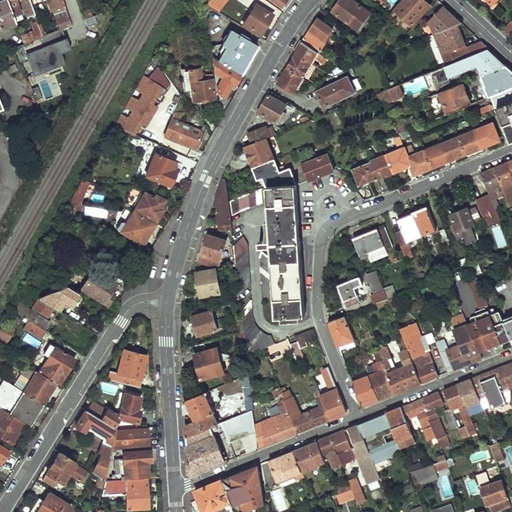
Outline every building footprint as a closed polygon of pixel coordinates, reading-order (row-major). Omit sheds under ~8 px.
[(7,0),(0,0),(0,27),(15,22),(12,14),(7,0)] [(7,0),(12,14),(19,12),(14,0),(7,0)] [(20,0),(26,16),(33,13),(28,0),(20,0)] [(70,23),(61,0),(46,0),(49,9),(50,9),(57,29),(70,23)] [(226,0),(209,0),(205,4),(218,11),(226,0)] [(370,12),(354,0),(341,0),(333,11),(358,29),(370,12)] [(423,0),(405,0),(397,9),(414,24),(431,6),(423,0)] [(256,3),(244,23),(261,34),(273,15),(256,3)] [(463,23),(445,5),(427,23),(437,33),(463,23)] [(88,9),(82,11),(84,18),(91,15),(88,9)] [(336,29),(320,17),(317,22),(304,40),(319,51),(320,52),(336,29)] [(34,30),(29,32),(31,39),(41,35),(36,21),(32,23),(34,30)] [(467,26),(463,23),(437,33),(435,33),(444,55),(447,53),(451,63),(490,48),(479,37),(473,40),(465,44),(459,30),(467,26)] [(20,26),(16,27),(22,43),(31,39),(29,32),(24,34),(20,26)] [(222,44),(210,45),(211,57),(240,74),(256,46),(230,30),(222,44)] [(304,40),(302,38),(294,50),(297,52),(295,55),(311,63),(319,51),(304,40)] [(482,75),(506,65),(498,58),(499,56),(490,48),(451,63),(445,66),(449,78),(478,66),(482,75)] [(311,63),(295,55),(287,68),(303,77),(311,63)] [(240,74),(211,57),(216,90),(224,94),(230,84),(232,86),(240,74)] [(170,86),(151,63),(115,126),(140,137),(170,86)] [(443,65),(430,70),(435,84),(448,80),(443,65)] [(511,87),(511,70),(506,65),(482,75),(486,86),(480,88),(484,99),(511,87)] [(201,78),(199,67),(188,68),(181,69),(184,89),(191,88),(193,99),(214,96),(211,77),(201,78)] [(303,77),(287,68),(282,77),(279,76),(276,82),(293,93),(303,77)] [(357,94),(347,68),(333,74),(336,83),(325,88),(318,91),(324,107),(357,94)] [(336,83),(333,74),(322,80),(325,88),(336,83)] [(469,105),(461,83),(437,93),(446,114),(469,105)] [(399,84),(381,91),(386,102),(404,95),(399,84)] [(32,90),(36,100),(42,97),(38,87),(32,90)] [(511,101),(511,90),(493,99),(495,103),(474,112),(476,116),(498,107),(511,101)] [(287,105),(269,94),(258,112),(277,123),(287,105)] [(511,101),(498,107),(511,141),(511,101)] [(199,130),(176,122),(178,116),(174,114),(164,137),(197,150),(203,135),(199,130)] [(500,141),(493,123),(408,156),(404,148),(353,169),(360,185),(411,165),(415,174),(500,141)] [(275,134),(272,125),(266,128),(265,126),(248,133),(252,143),(266,137),(275,134)] [(274,158),(266,137),(252,143),(245,146),(253,166),(274,158)] [(175,162),(155,154),(147,176),(170,185),(176,171),(172,170),(175,162)] [(333,171),(326,154),(301,165),(307,181),(333,171)] [(280,172),(274,158),(253,166),(259,178),(263,177),(267,187),(296,184),(291,168),(280,172)] [(511,180),(511,174),(507,162),(494,167),(500,184),(508,204),(511,202),(511,182),(511,181),(511,180)] [(500,184),(494,167),(481,173),(489,194),(490,197),(498,194),(496,186),(500,184)] [(226,177),(223,178),(216,197),(219,229),(232,228),(231,227),(226,177)] [(81,203),(88,181),(79,178),(72,201),(81,203)] [(281,317),(298,315),(306,315),(296,184),(267,187),(276,317),(281,317)] [(263,203),(262,189),(231,200),(233,213),(240,209),(241,210),(263,203)] [(135,207),(157,221),(164,209),(162,208),(166,200),(157,195),(154,199),(145,193),(135,207)] [(499,220),(490,197),(489,194),(477,199),(487,225),(499,220)] [(85,206),(84,216),(113,219),(114,209),(85,206)] [(436,228),(427,207),(399,218),(404,231),(396,234),(406,258),(414,255),(408,243),(407,240),(436,228)] [(475,207),(468,210),(473,224),(481,221),(475,207)] [(466,245),(476,241),(470,227),(474,226),(473,224),(468,210),(468,209),(451,216),(454,224),(451,226),(456,240),(463,237),(466,245)] [(155,223),(134,210),(125,223),(122,221),(117,229),(142,245),(155,223)] [(393,246),(385,226),(353,239),(362,259),(393,246)] [(449,241),(444,229),(438,232),(442,243),(449,241)] [(224,239),(208,235),(199,262),(207,264),(217,262),(224,239)] [(244,236),(235,245),(240,295),(251,283),(249,245),(244,236)] [(219,290),(214,268),(195,273),(201,295),(219,290)] [(387,298),(377,270),(368,274),(376,294),(374,295),(377,302),(387,298)] [(115,282),(100,273),(89,276),(81,289),(103,302),(110,290),(115,282)] [(478,276),(468,280),(479,307),(490,303),(478,276)] [(363,287),(359,277),(338,286),(345,306),(359,301),(355,290),(363,287)] [(384,286),(388,296),(395,294),(392,283),(384,286)] [(78,294),(65,286),(39,300),(53,308),(58,311),(64,301),(71,305),(78,294)] [(110,290),(103,302),(108,305),(115,293),(110,290)] [(254,315),(252,299),(241,311),(243,332),(245,338),(246,337),(248,342),(249,347),(251,351),(261,348),(274,343),(271,335),(268,335),(262,331),(256,325),(254,315)] [(53,308),(39,300),(33,309),(47,318),(53,308)] [(49,323),(19,304),(14,312),(29,321),(44,331),(49,323)] [(511,339),(504,320),(500,310),(496,312),(492,314),(490,310),(488,311),(479,315),(476,316),(477,319),(473,321),(468,323),(479,353),(511,339)] [(218,330),(212,311),(193,316),(199,335),(218,330)] [(298,315),(281,317),(281,323),(298,322),(298,315)] [(343,316),(330,321),(337,339),(351,335),(343,316)] [(44,331),(29,321),(22,332),(38,341),(44,331)] [(421,336),(416,322),(401,328),(404,336),(406,342),(409,348),(422,383),(438,376),(428,351),(424,352),(419,337),(421,336)] [(455,369),(481,359),(479,353),(468,323),(454,329),(460,344),(447,350),(455,369)] [(13,330),(3,324),(0,329),(0,336),(7,341),(13,330)] [(317,337),(314,328),(301,333),(304,342),(307,341),(317,337)] [(304,342),(301,333),(295,335),(298,341),(301,348),(308,345),(307,341),(304,342)] [(351,335),(337,339),(339,344),(353,339),(351,335)] [(424,352),(428,351),(430,350),(424,335),(421,336),(419,337),(424,352)] [(443,338),(436,340),(439,349),(446,347),(443,338)] [(301,348),(298,341),(291,344),(298,359),(304,356),(301,348)] [(422,383),(409,348),(402,351),(408,365),(397,369),(386,341),(378,344),(384,359),(396,393),(422,383)] [(75,359),(55,347),(39,372),(56,382),(59,385),(75,359)] [(224,373),(217,349),(195,355),(202,379),(224,373)] [(145,355),(122,350),(117,369),(110,368),(107,377),(138,384),(145,355)] [(381,399),(396,393),(384,359),(374,363),(378,372),(370,374),(381,399)] [(511,362),(500,367),(508,387),(510,394),(511,393),(511,362)] [(39,372),(28,365),(15,386),(42,404),(56,382),(39,372)] [(348,413),(329,366),(323,369),(330,391),(320,395),(331,420),(348,413)] [(508,387),(500,367),(472,378),(479,398),(481,402),(483,408),(504,399),(501,390),(508,387)] [(381,399),(370,374),(353,381),(362,406),(381,399)] [(479,398),(472,378),(458,384),(465,403),(479,398)] [(15,386),(4,380),(0,386),(0,406),(1,407),(25,422),(29,425),(42,404),(15,386)] [(465,403),(458,384),(443,390),(449,406),(456,404),(459,412),(465,427),(458,430),(461,439),(476,434),(465,403)] [(320,395),(316,385),(312,387),(320,407),(302,414),(291,388),(283,392),(286,398),(284,399),(284,401),(298,433),(331,420),(320,395)] [(448,445),(434,408),(443,404),(439,392),(422,398),(435,435),(436,437),(440,448),(448,445)] [(93,402),(88,410),(118,428),(121,419),(120,418),(138,422),(141,411),(137,410),(140,397),(125,393),(122,411),(116,412),(108,408),(106,410),(93,402)] [(217,425),(205,393),(185,401),(186,414),(192,411),(196,420),(186,424),(187,437),(217,425)] [(435,435),(422,398),(402,407),(406,419),(416,415),(426,440),(436,437),(435,435)] [(298,433),(284,401),(278,404),(282,412),(267,418),(264,407),(259,408),(265,446),(298,433)] [(483,408),(481,402),(474,405),(478,416),(485,414),(483,408)] [(25,422),(1,407),(0,409),(0,436),(11,444),(25,422)] [(406,419),(402,407),(387,413),(399,448),(414,442),(406,419)] [(88,410),(86,409),(76,425),(87,432),(90,428),(104,437),(98,453),(102,455),(94,473),(100,477),(105,480),(114,448),(119,429),(118,428),(88,410)] [(259,449),(253,410),(217,425),(187,437),(190,447),(188,447),(194,461),(189,464),(190,472),(192,474),(198,472),(199,473),(226,462),(225,460),(227,458),(224,452),(222,453),(214,433),(224,429),(230,442),(242,438),(246,447),(241,449),(244,455),(259,449)] [(457,428),(450,410),(444,412),(451,431),(457,428)] [(399,448),(387,413),(358,424),(368,452),(372,451),(368,441),(387,434),(393,449),(399,448)] [(368,452),(358,424),(349,428),(356,446),(358,445),(366,469),(373,466),(368,452)] [(149,427),(119,429),(114,448),(150,445),(149,427)] [(350,448),(343,430),(330,435),(340,463),(350,460),(346,450),(350,448)] [(340,463),(330,435),(318,440),(322,454),(327,452),(332,466),(340,463)] [(318,440),(262,463),(265,485),(266,488),(279,483),(278,480),(295,474),(295,476),(306,471),(319,465),(315,456),(322,454),(318,440)] [(497,443),(489,445),(495,462),(503,459),(497,443)] [(0,460),(1,459),(3,461),(9,451),(0,445),(0,460)] [(151,449),(123,451),(125,476),(148,474),(147,461),(151,461),(151,449)] [(76,462),(60,452),(43,479),(54,486),(58,480),(62,483),(69,473),(81,481),(87,472),(75,465),(76,462)] [(446,466),(444,460),(430,464),(409,471),(414,486),(435,478),(432,471),(446,466)] [(241,511),(264,504),(258,464),(223,478),(235,511),(241,511)] [(510,506),(500,480),(488,484),(485,473),(475,476),(486,504),(497,500),(501,509),(510,506)] [(148,478),(105,480),(103,488),(101,494),(126,492),(128,509),(149,508),(148,478)] [(235,511),(223,478),(195,490),(198,499),(203,511),(206,511),(227,504),(229,511),(235,511)] [(462,483),(459,478),(452,480),(454,486),(462,483)] [(354,480),(347,482),(350,488),(352,494),(358,491),(354,480)] [(350,488),(347,482),(334,487),(336,493),(350,488)] [(270,491),(277,511),(288,506),(281,487),(270,491)] [(66,511),(69,507),(48,493),(43,501),(42,503),(44,504),(38,511),(66,511)] [(31,511),(38,511),(44,504),(42,503),(43,501),(39,498),(31,511)] [(491,511),(501,509),(497,500),(486,504),(490,511),(491,511)]
